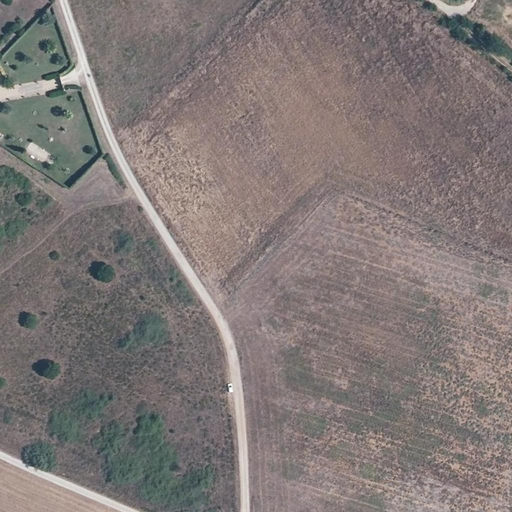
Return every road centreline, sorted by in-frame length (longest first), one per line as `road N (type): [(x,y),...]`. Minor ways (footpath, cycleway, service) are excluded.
road 1 (track): [(62,0),(119,159),(231,339),(244,511)]
road 2 (track): [(0,453),(127,511)]
